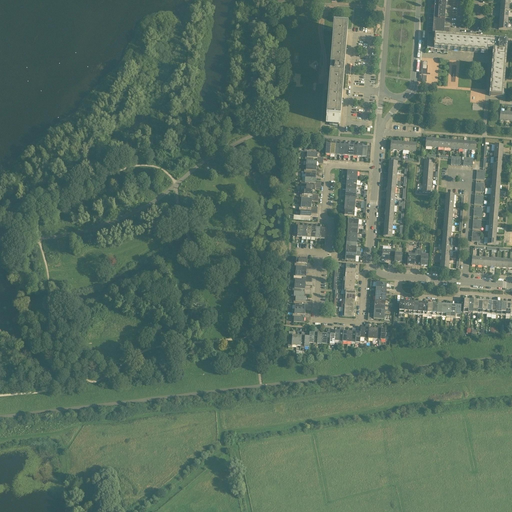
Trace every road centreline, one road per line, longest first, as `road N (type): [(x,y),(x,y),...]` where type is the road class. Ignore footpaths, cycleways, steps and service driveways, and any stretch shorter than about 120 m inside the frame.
road 1 (unclassified): [(0,417),(511,356)]
road 2 (track): [(0,439),(214,408),(221,430)]
road 3 (residential): [(372,266),(360,322),(316,320),(324,254)]
road 4 (residential): [(324,254),(328,167),(376,168)]
road 5 (residential): [(511,295),(409,293),(396,276)]
